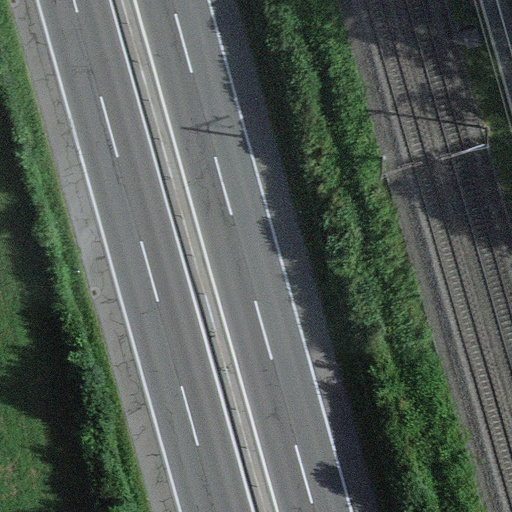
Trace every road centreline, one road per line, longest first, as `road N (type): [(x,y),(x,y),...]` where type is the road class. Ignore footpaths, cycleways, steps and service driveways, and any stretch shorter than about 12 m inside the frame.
road 1 (motorway): [(314,511),(171,0)]
road 2 (motorway): [(75,0),(218,511)]
